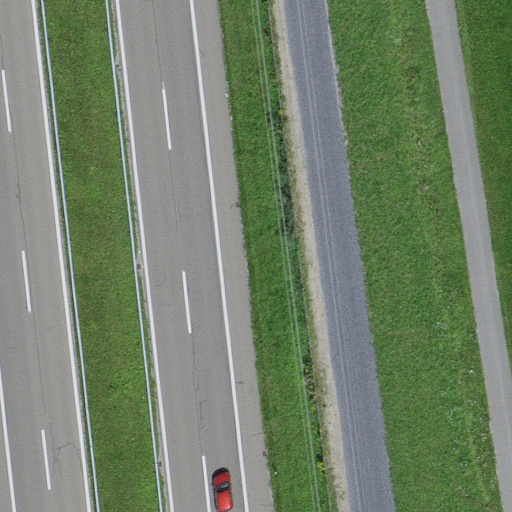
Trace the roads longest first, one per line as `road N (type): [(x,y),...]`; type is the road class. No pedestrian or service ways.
road 1 (track): [(311,0),(381,511)]
road 2 (motorway): [(207,511),(152,0)]
road 3 (motorway): [(0,48),(50,511)]
road 4 (track): [(448,0),(511,417)]
